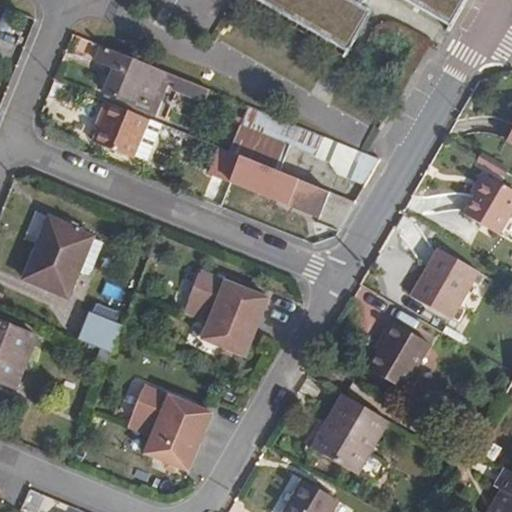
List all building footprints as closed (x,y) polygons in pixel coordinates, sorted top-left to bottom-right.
[(192,0),(336,86),(364,38),(344,27),(358,6),(434,50),(463,0),(192,0)] [(166,69),(101,43),(95,57),(112,64),(109,70),(112,72),(104,89),(135,102),(139,95),(153,100),(166,69)] [(113,103),(107,100),(96,127),(102,130),(113,103)] [(113,103),(102,130),(97,144),(136,160),(154,119),(113,103)] [(247,125),(235,152),(250,158),(285,173),(296,144),(247,125)] [(288,193),(294,176),(285,173),(250,158),(246,173),(263,180),(262,183),(288,193)] [(469,195),(474,199),(486,179),(480,176),(469,195)] [(511,193),(486,179),(474,199),(463,218),(497,238),(511,211),(511,193)] [(67,297),(80,268),(92,239),(93,238),(50,219),(24,279),(67,297)] [(92,239),(80,268),(90,272),(102,243),(92,239)] [(426,279),(414,301),(450,322),(477,273),(437,251),(422,277),(426,279)] [(269,300),(202,271),(188,302),(212,312),(209,321),(201,338),(244,357),(269,300)] [(410,298),(414,301),(426,279),(422,277),(410,298)] [(184,310),(209,321),(212,312),(188,302),(184,310)] [(99,349),(113,354),(119,335),(123,326),(91,314),(79,341),(99,349)] [(0,321),(0,381),(15,389),(37,338),(0,321)] [(386,340),(378,353),(367,371),(404,393),(430,346),(389,322),(380,337),(386,340)] [(372,350),(378,353),(386,340),(380,337),(372,350)] [(95,361),(108,366),(113,354),(99,349),(95,361)] [(511,382),(501,401),(511,407),(511,382)] [(213,414),(145,387),(132,418),(156,427),(153,437),(145,454),(189,472),(213,414)] [(356,473),(386,420),(341,393),(311,446),(356,473)] [(156,427),(132,418),(128,427),(153,437),(156,427)] [(511,511),(511,473),(504,469),(493,487),(500,491),(488,511),(511,511)] [(303,484),(287,511),(332,511),(337,503),(303,484)]
